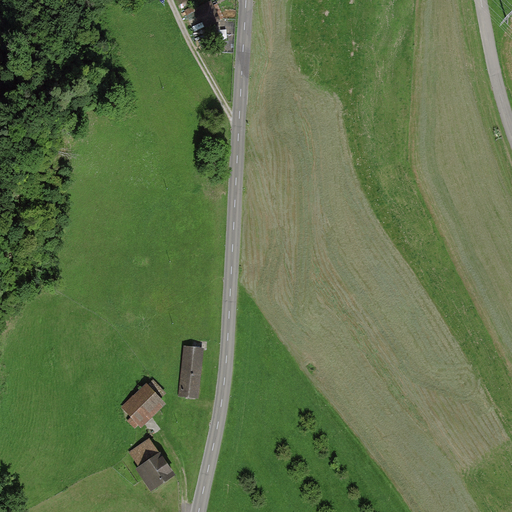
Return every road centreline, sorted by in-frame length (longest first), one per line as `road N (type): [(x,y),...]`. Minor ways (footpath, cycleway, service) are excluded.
road 1 (tertiary): [(200,511),(226,370),(246,0)]
road 2 (unclassified): [(481,0),(511,127)]
